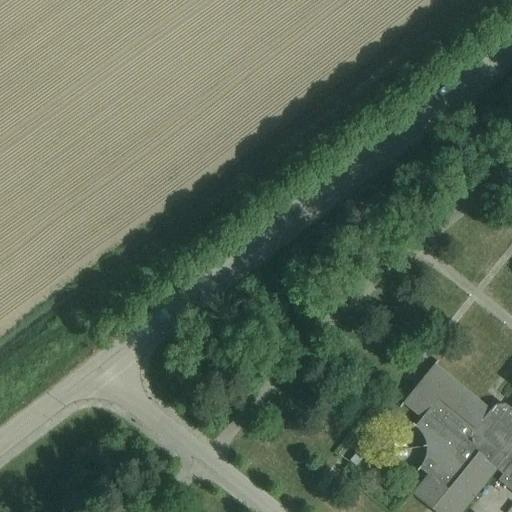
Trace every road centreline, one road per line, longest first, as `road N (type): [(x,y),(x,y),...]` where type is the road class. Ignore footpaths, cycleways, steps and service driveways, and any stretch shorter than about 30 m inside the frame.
road 1 (unclassified): [(99,373),(511,48)]
road 2 (unclassified): [(511,170),(297,354),(205,459)]
road 3 (unclassified): [(205,459),(99,373)]
road 4 (unclassified): [(0,448),(99,373)]
